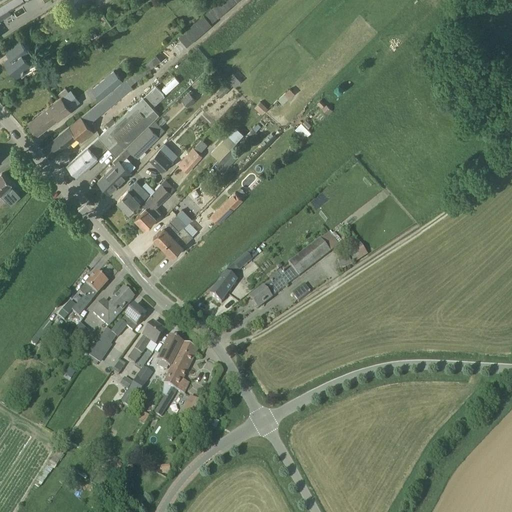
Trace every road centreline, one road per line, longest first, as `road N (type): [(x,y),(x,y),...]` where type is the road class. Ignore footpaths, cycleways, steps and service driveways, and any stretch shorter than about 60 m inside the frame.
road 1 (tertiary): [(263,422),(212,341),(146,285),(0,115)]
road 2 (track): [(511,152),(437,219),(221,353)]
road 3 (tertiary): [(263,422),(387,367),(511,369)]
road 4 (unclassified): [(161,511),(195,465),(263,422)]
